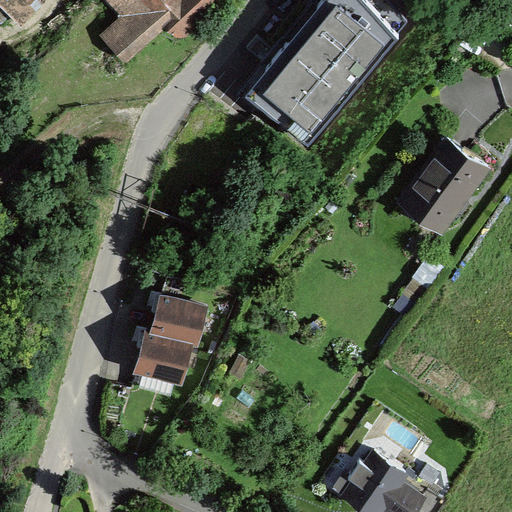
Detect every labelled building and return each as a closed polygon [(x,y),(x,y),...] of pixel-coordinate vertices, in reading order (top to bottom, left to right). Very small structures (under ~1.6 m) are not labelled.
[(3,0),(23,20),(43,0),(3,0)] [(101,31),(119,49),(164,8),(185,30),(216,0),(112,0),(123,11),(101,31)] [(408,14),(394,0),(308,0),(263,57),(310,93),(291,118),(312,135),(351,85),(345,80),(366,54),(373,59),(408,14)] [(469,150),(448,134),(401,201),(441,229),(488,164),(469,150)] [(0,233),(0,241),(2,244),(8,239),(1,232),(0,233)] [(158,308),(153,326),(192,336),(198,338),(207,303),(163,291),(158,308)] [(143,343),(137,364),(156,369),(181,376),(186,358),(192,336),(153,326),(148,324),(143,343)] [(355,475),(345,490),(362,502),(365,499),(378,508),(383,501),(399,511),(411,511),(425,493),(400,476),(406,467),(376,446),(367,459),(360,454),(350,469),(349,471),(355,475)] [(334,483),(345,490),(355,475),(349,471),(350,469),(346,466),(334,483)] [(365,499),(362,502),(369,507),(376,511),(378,508),(365,499)]
